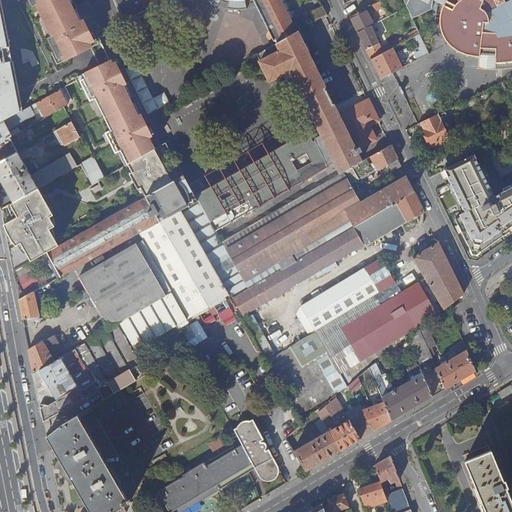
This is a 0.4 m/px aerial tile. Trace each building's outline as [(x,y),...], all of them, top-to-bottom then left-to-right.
[(28,0),(32,6),(36,4),(44,20),(71,8),(67,0),(28,0)] [(256,53),(257,55),(269,81),(285,73),(290,71),(294,78),(321,135),(315,138),(315,139),(315,141),(326,162),(328,167),(336,163),(360,148),(376,140),(369,125),(379,120),(369,99),(338,114),(335,106),(298,31),(282,0),(114,0),(113,1),(122,20),(147,8),(164,0),(208,0),(210,1),(215,5),(217,6),(219,0),(228,0),(226,9),(228,10),(233,10),(239,10),(246,9),(244,1),(245,0),(253,0),(256,6),(273,40),(275,40),(276,42),(256,53)] [(222,8),(226,9),(228,0),(219,0),(217,6),(222,8)] [(251,8),(256,6),(253,0),(245,0),(244,1),(246,9),(251,8)] [(381,0),(369,6),(376,22),(389,15),(381,0)] [(409,13),(433,2),(433,1),(433,0),(403,0),(406,7),(409,13)] [(494,70),(495,70),(505,69),(511,68),(511,0),(446,0),(444,4),(443,5),(441,9),(440,17),(439,23),(440,29),(442,36),(445,41),(449,46),(455,51),(461,54),(470,56),(479,57),(479,55),(494,56),(494,70)] [(433,2),(409,13),(412,19),(431,9),(433,2)] [(315,20),(327,14),(323,5),(310,11),(315,20)] [(78,22),(71,8),(44,20),(52,36),(47,38),(57,58),(62,56),(63,58),(70,54),(71,56),(83,51),(82,48),(89,44),(88,42),(93,40),(83,20),(78,22)] [(147,8),(122,20),(124,24),(149,12),(147,8)] [(366,9),(350,17),(358,33),(373,24),(366,9)] [(373,24),(358,33),(371,59),(393,48),(403,43),(401,39),(388,45),(388,44),(381,48),(372,29),(375,27),(374,24),(373,24)] [(407,35),(409,39),(419,34),(417,29),(407,35)] [(409,39),(419,59),(429,54),(419,34),(409,39)] [(0,102),(16,94),(14,87),(18,86),(12,61),(11,61),(9,47),(10,47),(8,36),(0,39),(0,102)] [(393,48),(371,59),(381,79),(391,74),(403,68),(393,48)] [(103,67),(114,61),(113,59),(101,65),(103,67)] [(87,80),(85,81),(94,98),(95,98),(106,119),(111,130),(106,132),(115,150),(120,147),(128,164),(153,150),(158,146),(150,132),(153,131),(146,118),(144,113),(142,114),(125,83),(128,81),(120,63),(116,65),(114,61),(103,67),(101,65),(95,68),(96,70),(85,76),(87,80)] [(84,74),(85,76),(96,70),(95,68),(84,74)] [(290,71),(285,73),(288,81),(294,78),(290,71)] [(94,98),(85,81),(81,83),(90,100),(94,98)] [(502,83),(497,86),(503,97),(508,95),(502,83)] [(21,105),(18,86),(14,87),(16,94),(0,102),(0,112),(18,103),(19,103),(19,105),(18,105),(18,106),(21,105)] [(60,89),(23,110),(0,122),(0,142),(9,137),(15,134),(20,131),(18,128),(9,132),(8,129),(33,115),(36,122),(63,107),(67,105),(60,89)] [(166,91),(145,100),(149,111),(171,102),(166,91)] [(0,122),(23,110),(21,105),(18,106),(18,105),(19,105),(19,103),(18,103),(0,112),(0,122)] [(437,114),(418,124),(429,147),(440,142),(442,145),(450,140),(437,114)] [(71,122),(56,130),(64,146),(79,137),(71,122)] [(20,131),(15,134),(18,140),(33,132),(30,126),(20,131)] [(304,181),(328,167),(326,162),(315,141),(313,142),(308,132),(283,146),(289,156),(293,154),(295,159),(292,161),(296,167),(304,181)] [(9,137),(0,142),(0,162),(17,153),(25,148),(23,143),(15,147),(9,137)] [(392,171),(401,166),(391,144),(370,156),(377,168),(378,170),(389,164),(392,171)] [(283,146),(268,154),(271,160),(235,181),(248,204),(250,203),(253,210),(304,181),(296,167),(292,161),(295,159),(293,154),(289,156),(283,146)] [(343,172),(350,184),(358,179),(352,167),(361,161),(357,153),(361,151),(360,148),(336,163),(340,173),(343,172)] [(128,164),(127,164),(127,165),(135,179),(144,195),(145,196),(171,181),(153,150),(128,164)] [(17,153),(0,162),(0,200),(2,200),(5,207),(8,205),(37,188),(46,183),(76,166),(69,154),(30,176),(23,165),(17,153)] [(268,154),(205,190),(225,226),(253,210),(250,203),(248,204),(235,181),(271,160),(268,154)] [(93,155),(80,163),(92,185),(94,184),(104,177),(93,155)] [(358,179),(377,168),(370,156),(361,161),(352,167),(358,179)] [(472,156),(444,170),(448,178),(476,164),(472,156)] [(476,164),(448,178),(459,203),(488,189),(477,165),(476,164)] [(135,179),(127,165),(125,167),(130,175),(129,175),(138,190),(142,196),(144,195),(135,179)] [(249,288),(232,298),(243,315),(314,273),(304,256),(353,227),(344,211),(360,202),(350,184),(343,172),(340,173),(222,241),(249,288)] [(57,245),(44,252),(58,278),(138,234),(180,210),(197,200),(195,197),(188,185),(183,175),(171,181),(145,196),(57,245)] [(304,256),(314,273),(365,244),(366,246),(424,212),(406,176),(385,188),(360,202),(344,211),(353,227),(304,256)] [(198,179),(188,185),(195,197),(197,200),(215,231),(225,226),(205,190),(198,179)] [(100,184),(93,188),(96,192),(103,188),(100,184)] [(37,188),(8,205),(15,217),(4,224),(4,225),(5,232),(5,233),(8,246),(9,250),(13,271),(37,257),(44,252),(57,245),(48,229),(53,226),(48,217),(52,214),(50,211),(44,202),(47,201),(43,194),(41,195),(37,188)] [(488,189),(459,203),(464,212),(459,214),(460,217),(454,219),(461,233),(501,213),(494,198),(493,198),(488,189)] [(510,230),(511,228),(511,189),(494,198),(501,213),(510,230)] [(197,200),(180,210),(229,294),(230,293),(232,298),(249,288),(222,241),(221,242),(215,231),(197,200)] [(180,210),(138,234),(142,241),(153,259),(172,291),(118,323),(133,350),(165,331),(187,319),(229,294),(180,210)] [(508,231),(510,230),(501,213),(461,233),(471,255),(474,255),(504,234),(503,231),(507,229),(508,231)] [(153,259),(142,241),(78,277),(108,328),(118,323),(172,291),(153,259)] [(448,306),(464,294),(438,242),(414,257),(444,309),(448,306)] [(375,295),(396,282),(381,258),(301,306),(340,372),(437,314),(418,283),(402,292),(381,305),(375,295)] [(402,292),(396,282),(375,295),(381,305),(402,292)] [(33,291),(18,299),(22,319),(39,315),(33,292),(33,291)] [(193,345),(209,336),(199,320),(184,329),(193,345)] [(53,361),(33,372),(36,390),(43,421),(83,397),(89,407),(136,380),(147,374),(133,350),(118,323),(108,328),(53,361)] [(419,364),(420,365),(432,360),(427,349),(423,337),(419,328),(408,337),(408,338),(419,364)] [(423,337),(427,349),(435,345),(429,334),(423,337)] [(42,340),(28,348),(31,362),(33,372),(53,361),(42,340)] [(435,367),(444,389),(476,371),(476,370),(466,348),(464,342),(459,345),(462,351),(447,361),(446,359),(440,362),(441,364),(435,367)] [(282,374),(299,367),(289,345),(278,350),(280,353),(274,356),(282,374)] [(378,387),(392,420),(433,396),(420,365),(419,364),(410,368),(415,378),(410,380),(409,378),(406,380),(407,382),(388,393),(383,384),(379,376),(380,375),(375,362),(369,367),(375,381),(378,387)] [(375,381),(369,367),(361,374),(364,385),(375,381)] [(136,380),(89,407),(63,422),(46,436),(89,511),(112,511),(128,503),(128,502),(131,500),(130,499),(127,500),(123,494),(136,487),(129,473),(151,460),(153,463),(166,456),(165,452),(175,447),(136,380)] [(511,391),(511,386),(511,384),(497,393),(500,399),(511,391)] [(361,410),(373,431),(392,420),(378,387),(367,391),(372,405),(361,410)] [(318,413),(325,424),(333,419),(333,420),(344,413),(335,397),(318,412),(318,413)] [(348,419),(360,439),(373,431),(361,410),(359,406),(345,414),(348,419)] [(293,451),(305,471),(340,451),(328,430),(325,424),(318,413),(314,416),(324,432),(293,451)] [(279,472),(279,471),(279,470),(268,449),(267,449),(264,451),(263,449),(264,448),(265,447),(265,445),(265,444),(264,443),(263,443),(261,442),(260,443),(259,441),(262,440),(259,433),(253,424),(251,419),(248,421),(246,420),(244,420),(242,421),(240,421),(238,423),(236,425),(235,427),(234,430),(235,433),(235,435),(240,443),(254,468),(259,477),(260,479),(263,481),(266,482),(270,481),(273,480),(276,479),(278,476),(278,474),(279,472)] [(328,430),(340,451),(360,439),(348,419),(328,430)] [(168,511),(180,511),(249,472),(254,468),(240,443),(234,447),(204,464),(202,460),(181,472),(183,477),(157,492),(169,511),(168,511)] [(490,451),(464,462),(484,511),(511,511),(511,504),(506,489),(507,488),(504,481),(502,481),(490,451)] [(380,482),(380,483),(388,480),(390,484),(394,482),(399,480),(390,456),(374,466),(380,482)] [(373,505),(387,500),(380,483),(380,482),(358,490),(362,501),(372,498),(373,505)] [(347,507),(343,495),(328,500),(329,504),(323,506),(323,507),(324,511),(339,511),(339,509),(347,507)] [(365,508),(373,505),(372,498),(362,501),(365,508)] [(112,511),(125,511),(136,506),(133,501),(128,503),(112,511)]
